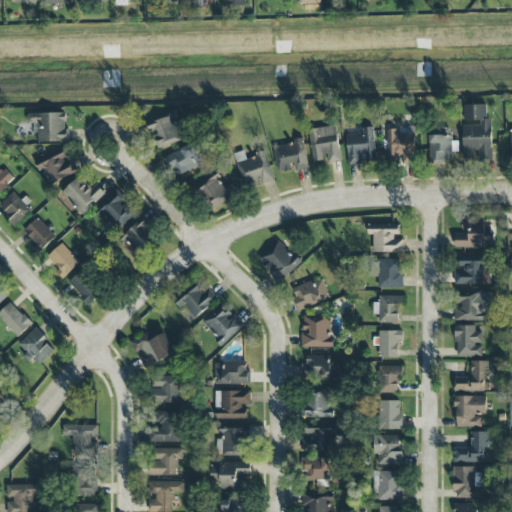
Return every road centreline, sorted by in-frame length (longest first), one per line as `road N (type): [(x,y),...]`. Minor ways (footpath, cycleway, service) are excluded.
road 1 (residential): [(0,462),(159,281),(209,243),(267,214),(362,195),(511,196)]
road 2 (residential): [(433,511),(433,195)]
road 3 (residential): [(209,243),(277,318),(284,339),(283,511)]
road 4 (residential): [(129,511),(129,407),(97,350)]
road 5 (residential): [(0,246),(97,350)]
road 6 (residential): [(209,243),(117,140)]
